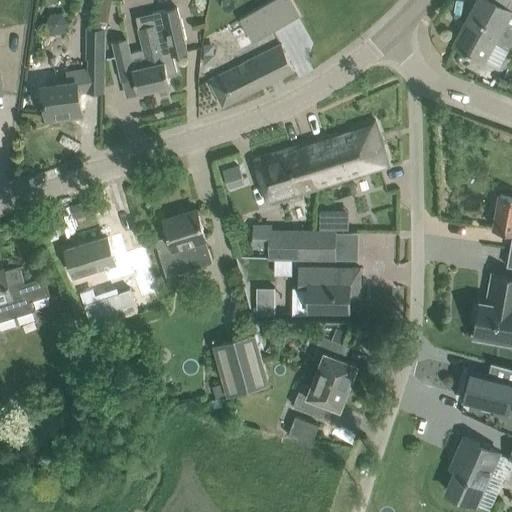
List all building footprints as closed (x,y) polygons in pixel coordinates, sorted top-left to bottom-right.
[(292,0),(269,0),(239,18),(253,42),(301,14),(292,0)] [(469,26),(458,46),(467,51),(467,52),(484,61),(494,41),(508,49),(511,41),(511,0),(510,0),(507,8),(492,0),(478,0),(466,24),(469,26)] [(128,38),(114,41),(123,78),(135,75),(139,93),(159,89),(158,85),(171,82),(169,74),(178,72),(173,53),(188,50),(178,6),(137,15),(145,48),(131,51),(128,38)] [(88,28),(88,58),(104,59),(104,28),(88,28)] [(281,44),(210,79),(223,105),(294,69),(281,44)] [(66,66),(30,71),(34,103),(44,101),(46,119),(83,114),(79,90),(87,89),(88,89),(86,69),(67,72),(66,66)] [(303,142),(318,187),(390,165),(376,119),(350,127),(352,133),(340,136),(339,131),(303,142)] [(268,203),(318,187),(303,142),(254,158),(268,203)] [(511,230),(511,195),(500,194),(494,227),(511,230)] [(213,262),(210,253),(206,238),(207,237),(198,209),(164,219),(169,235),(155,239),(166,276),(213,262)] [(259,226),(259,248),(270,248),(270,258),(276,258),(294,258),(302,258),(302,230),(270,230),(270,226),(259,226)] [(334,230),(302,230),(302,258),(334,258),(334,230)] [(108,237),(66,250),(74,275),(100,267),(107,293),(124,289),(116,262),(127,259),(122,243),(111,247),(108,237)] [(141,291),(154,287),(145,258),(132,262),(141,291)] [(276,258),(276,275),(293,275),(294,258),(276,258)] [(0,335),(0,334),(0,321),(34,310),(31,301),(51,294),(45,275),(26,281),(21,265),(24,264),(24,263),(4,269),(0,270),(0,335)] [(361,267),(324,267),(299,266),(299,287),(308,287),(308,309),(351,309),(351,297),(360,297),(361,267)] [(511,276),(493,273),(489,295),(490,296),(489,302),(481,301),(480,307),(477,307),(474,323),(477,323),(474,338),(511,344),(511,276)] [(275,312),(274,285),(255,285),(256,313),(275,312)] [(159,304),(155,292),(142,296),(147,308),(159,304)] [(269,383),(255,332),(214,343),(225,382),(213,385),(216,397),(228,394),(269,383)] [(316,372),(350,385),(359,363),(338,355),(343,342),(321,333),(313,355),(322,359),(316,372)] [(466,379),(463,389),(467,390),(465,400),(507,411),(507,410),(510,398),(511,398),(511,366),(498,363),(497,364),(495,375),(473,369),(470,380),(466,379)] [(341,408),(350,385),(316,372),(311,386),(302,382),(294,404),(316,413),(321,400),(341,408)] [(288,435),(313,439),(319,424),(296,415),(288,435)] [(499,452),(484,445),(465,436),(456,455),(462,457),(447,490),(477,503),(499,452)]
